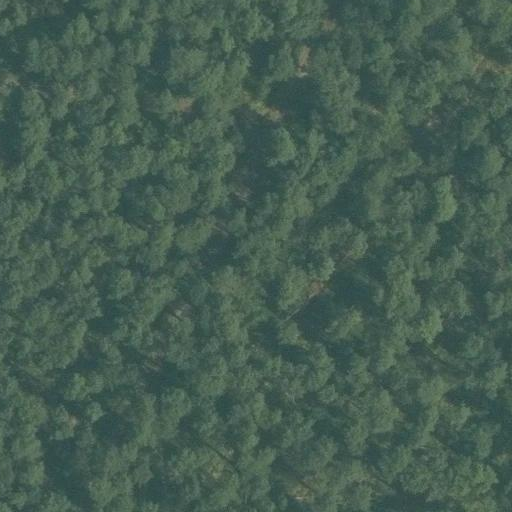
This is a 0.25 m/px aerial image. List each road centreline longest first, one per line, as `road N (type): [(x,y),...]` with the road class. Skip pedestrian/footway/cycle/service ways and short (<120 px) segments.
road 1 (track): [(78,511),(270,126)]
road 2 (track): [(0,83),(270,126)]
road 3 (track): [(270,126),(333,0)]
